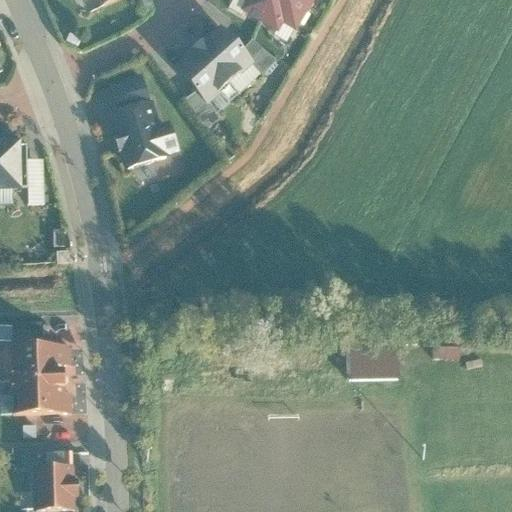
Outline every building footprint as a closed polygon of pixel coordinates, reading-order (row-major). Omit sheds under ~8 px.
[(241,0),(249,4),(244,13),(260,23),(273,0),(241,0)] [(273,0),(260,23),(276,32),(281,24),(294,31),(312,0),(273,0)] [(205,43),(197,51),(228,85),(249,66),(251,65),(241,54),(221,32),(207,45),(205,43)] [(191,59),(176,72),(196,94),(205,105),(206,104),(227,86),(228,85),(197,51),(189,58),(191,59)] [(118,116),(110,118),(116,137),(113,138),(118,154),(121,153),(127,172),(165,160),(164,157),(176,153),(173,142),(170,133),(169,129),(164,130),(157,132),(149,106),(118,116)] [(0,149),(0,192),(27,191),(26,163),(26,148),(0,149)] [(398,381),(397,350),(344,350),(344,382),(398,381)] [(66,399),(65,383),(65,367),(70,367),(70,351),(10,352),(11,384),(12,417),(72,415),(72,399),(66,399)] [(22,468),(44,468),(43,456),(22,456),(22,468)] [(74,470),(34,471),(35,511),(70,511),(75,511),(74,470)]
